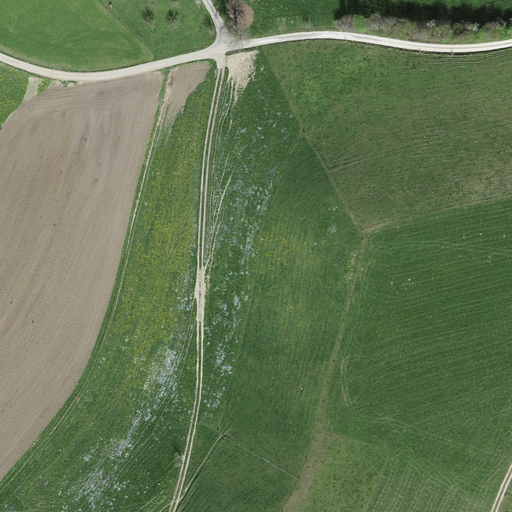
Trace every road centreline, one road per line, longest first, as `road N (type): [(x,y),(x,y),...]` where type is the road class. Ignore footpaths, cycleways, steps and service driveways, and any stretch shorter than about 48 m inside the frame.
road 1 (track): [(225,47),(203,202),(198,386),(167,511)]
road 2 (track): [(511,43),(439,49),(306,34),(225,47)]
road 3 (unclassified): [(0,56),(42,71),(95,76),(225,47)]
